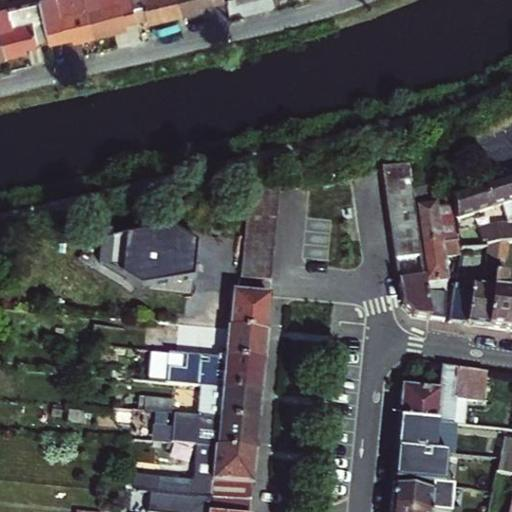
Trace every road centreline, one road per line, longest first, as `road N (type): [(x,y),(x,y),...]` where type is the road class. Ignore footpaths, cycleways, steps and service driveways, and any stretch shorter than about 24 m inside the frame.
road 1 (track): [(511,82),(450,111),(313,150),(0,219)]
road 2 (residential): [(354,0),(0,87)]
road 3 (residential): [(362,511),(378,342)]
road 4 (residential): [(378,342),(362,175)]
road 5 (residential): [(511,361),(378,342)]
